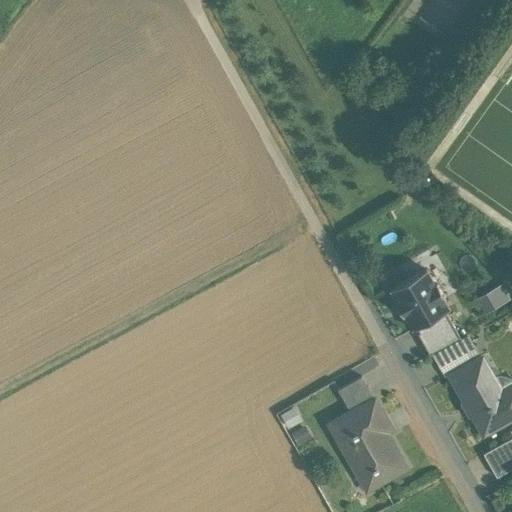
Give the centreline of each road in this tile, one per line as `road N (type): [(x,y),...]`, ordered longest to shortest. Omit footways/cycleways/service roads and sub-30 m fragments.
road 1 (track): [(0,394),(313,224)]
road 2 (residential): [(190,0),(338,267)]
